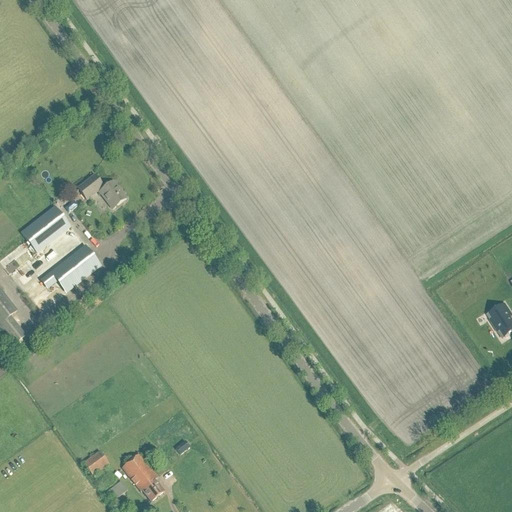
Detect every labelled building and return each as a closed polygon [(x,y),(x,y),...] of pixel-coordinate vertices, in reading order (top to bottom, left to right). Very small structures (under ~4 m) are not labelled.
[(104,191),(94,178),(78,190),(87,201),(98,193),(112,211),(126,201),(113,184),(104,191)] [(0,265),(9,277),(71,230),(55,209),(0,251),(0,265)] [(40,317),(101,268),(85,248),(24,296),(40,317)] [(0,333),(11,348),(25,337),(10,319),(16,315),(0,294),(0,333)] [(511,318),(511,317),(505,306),(491,315),(494,318),(491,320),(500,333),(502,331),(506,338),(511,334),(511,322),(510,319),(511,318)] [(83,465),(92,478),(109,465),(99,453),(83,465)] [(150,503),(163,493),(154,483),(158,480),(139,457),(121,471),(140,493),(141,492),(150,503)] [(120,483),(104,496),(111,504),(127,491),(120,483)]
